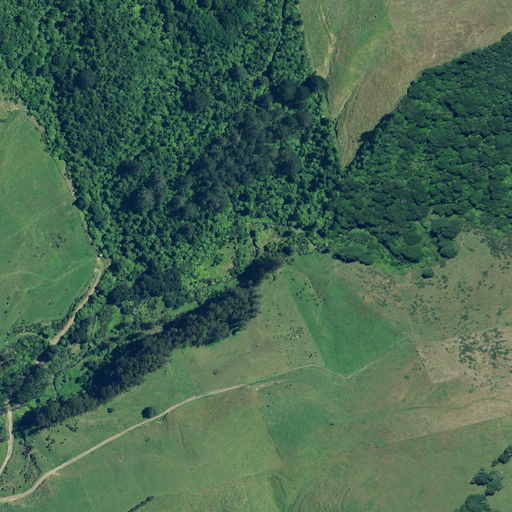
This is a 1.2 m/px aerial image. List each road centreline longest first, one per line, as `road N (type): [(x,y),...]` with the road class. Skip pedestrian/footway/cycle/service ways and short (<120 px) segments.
road 1 (track): [(103,260),(64,334),(8,400),(11,453),(0,470)]
road 2 (track): [(59,0),(31,38),(36,54),(13,82),(19,112),(0,141)]
